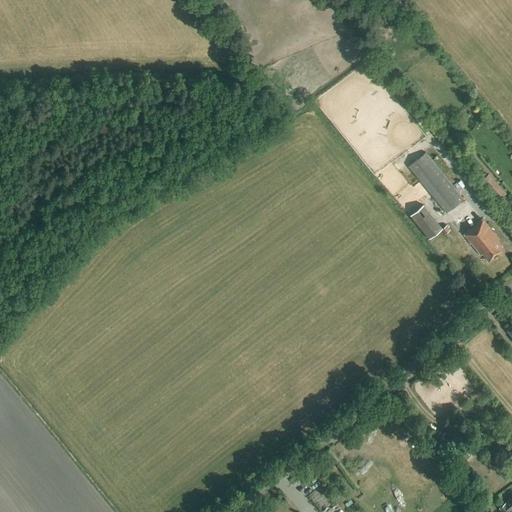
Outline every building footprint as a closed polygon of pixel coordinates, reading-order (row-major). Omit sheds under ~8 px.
[(426,152),(409,166),(446,213),(463,199),(426,152)] [(489,174),(480,182),(485,187),(486,186),(493,194),(492,195),(498,201),(506,193),(489,174)] [(410,216),(429,239),(441,230),(442,229),(423,205),(410,216)] [(466,237),(463,239),(464,240),(469,246),(472,244),(481,255),(483,254),(489,261),(504,249),(498,242),(500,240),(483,219),(464,235),(466,237)] [(446,225),(442,229),(441,230),(453,244),(458,241),(446,225)] [(463,265),(473,278),(484,268),(474,256),(463,265)] [(460,368),(452,374),(460,383),(467,377),(460,368)] [(511,511),(511,498),(505,504),(500,508),(502,511),(511,511)]
